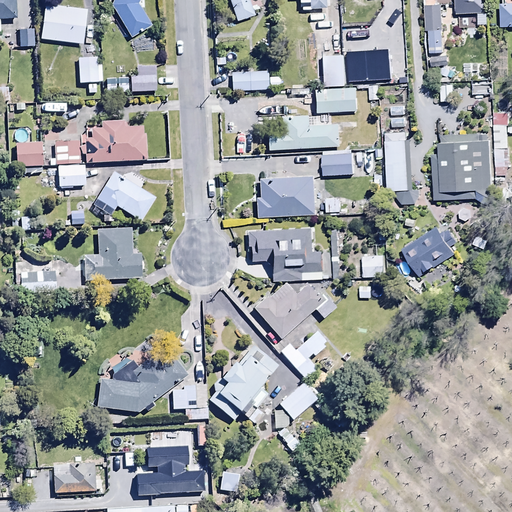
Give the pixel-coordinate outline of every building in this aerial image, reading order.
[(0,0),(0,20),(15,20),(13,0),(0,0)] [(112,0),(109,6),(130,38),(150,26),(136,4),(138,0),(112,0)] [(227,0),(234,22),(254,16),(248,0),(227,0)] [(301,0),(301,10),(327,9),(327,8),(329,8),(329,1),(335,0),(301,0)] [(484,13),(483,0),(455,0),(456,14),(484,13)] [(365,18),(375,18),(375,46),(395,46),(395,16),(382,16),(382,1),(364,2),(365,18)] [(511,4),(499,5),(500,28),(511,27),(511,4)] [(43,6),(39,40),(81,44),(85,10),(43,6)] [(428,32),(441,32),(441,7),(425,7),(425,32),(428,32)] [(486,15),(477,14),(477,26),(486,27),(486,15)] [(315,21),(316,30),(335,30),(335,21),(315,21)] [(33,30),(18,31),(19,48),(34,47),(33,30)] [(319,32),(319,40),(336,39),(336,31),(319,32)] [(441,32),(428,32),(428,54),(442,54),(442,32),(441,32)] [(321,87),(344,87),(344,57),(325,58),(325,49),(317,49),(317,61),(320,61),(321,87)] [(431,59),(432,68),(448,66),(447,57),(431,59)] [(96,58),(78,59),(78,85),(97,85),(96,58)] [(177,67),(165,67),(166,90),(177,90),(177,67)] [(130,92),(130,93),(154,93),(154,68),(137,68),(137,78),(129,78),(129,80),(123,80),(123,92),(130,92)] [(231,73),(231,92),(267,91),(266,72),(231,73)] [(268,78),(269,90),(280,89),(279,78),(268,78)] [(451,88),(442,88),(442,102),(451,102),(451,88)] [(314,90),(316,114),(356,113),(355,89),(314,90)] [(390,108),(390,117),(404,117),(404,108),(390,108)] [(496,114),(496,125),(507,125),(507,115),(496,114)] [(266,133),(267,151),(340,147),(339,125),(307,127),(306,116),(280,117),(281,133),(266,133)] [(85,156),(85,164),(145,162),(144,127),(124,128),(124,124),(100,125),(100,130),(90,130),(90,140),(85,140),(85,147),(80,147),(81,156),(85,156)] [(504,150),(507,150),(506,126),(492,127),(494,164),(504,164),(504,150)] [(405,134),(384,135),(386,191),(396,191),(396,200),(400,205),(414,204),(419,197),(419,191),(411,191),(409,141),(405,141),(405,134)] [(440,155),(431,155),(433,200),(475,198),(490,209),(497,198),(486,191),(491,191),(489,135),(445,137),(445,144),(439,144),(440,155)] [(55,142),(56,166),(80,165),(79,142),(55,142)] [(16,145),(16,168),(41,168),(42,145),(16,145)] [(322,153),(323,178),(352,176),(351,151),(322,153)] [(84,188),(84,167),(57,167),(57,188),(61,188),(61,190),(71,190),(70,188),(84,188)] [(112,212),(115,208),(140,223),(155,200),(112,174),(95,201),(112,212)] [(256,200),(257,218),(315,215),(313,178),(260,181),(261,200),(256,200)] [(326,200),(326,213),(340,213),(340,200),(326,200)] [(70,213),(70,226),(82,225),(82,213),(70,213)] [(28,218),(20,219),(21,233),(29,232),(28,218)] [(441,235),(437,229),(402,251),(418,278),(454,256),(449,248),(457,243),(449,231),(441,235)] [(83,257),(84,281),(139,280),(139,255),(130,255),(130,230),(97,231),(98,257),(83,257)] [(312,253),(311,230),(246,232),(246,247),(249,247),(250,262),(271,262),(271,282),(328,281),(327,265),(322,265),(321,253),(312,253)] [(362,257),(362,279),(383,278),(383,256),(362,257)] [(331,264),(332,264),(332,272),(341,272),(341,263),(338,263),(338,258),(331,258),(331,264)] [(54,284),(53,273),(20,274),(20,294),(55,293),(55,284),(54,284)] [(253,309),(279,340),(324,302),(308,283),(294,295),(285,284),(253,309)] [(359,288),(359,299),(371,299),(370,288),(359,288)] [(334,309),(328,301),(315,312),(322,319),(334,309)] [(287,345),(279,352),(304,381),(316,371),(306,360),(311,355),(313,357),(324,348),(321,346),(325,343),(315,332),(293,352),(287,345)] [(96,408),(138,413),(141,411),(143,414),(153,407),(152,404),(182,381),(181,380),(186,376),(164,348),(159,351),(150,339),(107,372),(112,376),(111,382),(100,381),(96,408)] [(208,401),(232,421),(240,411),(243,414),(250,406),(254,409),(264,395),(258,391),(277,366),(251,346),(236,365),(232,362),(219,380),(218,379),(212,386),(214,393),(208,401)] [(171,410),(184,410),(184,422),(207,421),(207,417),(205,385),(182,386),(182,391),(171,392),(171,410)] [(278,405),(292,421),(315,400),(302,385),(278,405)] [(280,412),(273,412),(273,429),(285,429),(285,426),(287,426),(287,418),(280,412)] [(292,451),(298,445),(283,430),(277,436),(292,451)] [(54,493),(94,491),(93,464),(68,465),(68,467),(55,468),(55,477),(53,477),(54,493)] [(220,474),(219,491),(235,493),(237,476),(220,474)] [(122,487),(123,506),(173,504),(173,486),(122,487)]
